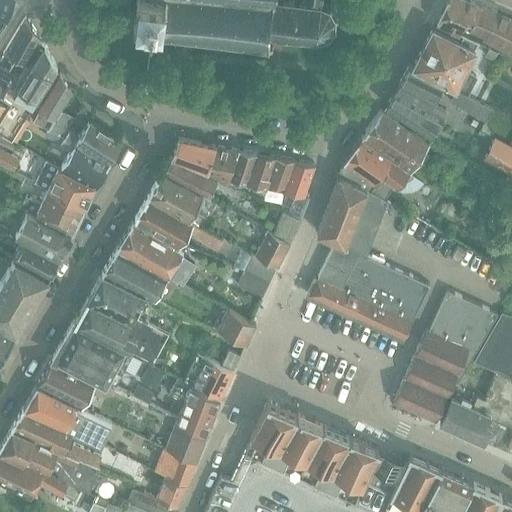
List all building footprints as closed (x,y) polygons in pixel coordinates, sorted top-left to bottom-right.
[(0,0),(0,28),(5,22),(13,1),(13,0),(0,0)] [(140,0),(140,1),(140,6),(135,9),(137,13),(140,11),(147,12),(163,14),(164,0),(140,0)] [(164,0),(163,14),(147,12),(146,26),(141,25),(141,28),(145,28),(145,33),(148,33),(149,28),(171,31),(170,35),(174,36),(174,33),(175,33),(173,46),(191,48),(193,35),(194,35),(194,38),(197,38),(198,34),(218,36),(217,41),(221,41),(221,37),(241,39),(241,43),(244,44),(244,39),(266,42),(265,47),(268,47),(269,43),(273,43),(274,40),(269,40),(270,32),(284,33),(284,38),(287,38),(287,33),(300,35),(299,39),(302,39),(303,35),(315,36),(315,41),(317,41),(318,36),(325,34),(328,38),(330,37),(328,33),(334,28),(337,29),(338,27),(334,25),(334,16),(339,16),(339,13),(334,13),(330,7),(334,4),(332,2),(328,5),(320,1),(320,0),(164,0)] [(511,52),(511,17),(481,3),(480,4),(470,0),(446,0),(436,20),(458,31),(461,26),(484,36),(483,39),(511,52)] [(15,60),(8,72),(18,78),(27,63),(32,66),(43,48),(39,45),(42,39),(26,15),(3,53),(15,60)] [(433,26),(413,64),(466,92),(475,76),(463,70),(478,42),(464,34),(460,40),(433,26)] [(0,82),(0,96),(9,102),(6,106),(0,115),(0,133),(12,140),(36,99),(57,64),(44,45),(45,44),(42,39),(39,45),(43,48),(32,66),(27,63),(18,78),(8,72),(0,67),(0,82)] [(398,82),(431,102),(443,82),(409,64),(398,82)] [(36,107),(55,117),(61,108),(72,90),(60,69),(36,107)] [(431,102),(398,82),(385,102),(430,133),(444,110),(431,102)] [(450,101),(485,120),(491,109),(456,90),(450,101)] [(55,117),(49,127),(59,133),(65,136),(69,129),(70,128),(68,127),(75,117),(70,114),(61,108),(55,117)] [(361,135),(408,166),(410,168),(428,140),(381,108),(361,135)] [(65,136),(108,162),(121,139),(90,119),(80,135),(69,129),(65,136)] [(71,150),(61,166),(94,183),(108,162),(65,136),(59,133),(49,127),(45,134),(71,150)] [(342,160),(336,173),(340,174),(376,192),(387,198),(386,198),(392,187),(396,190),(400,191),(408,192),(413,191),(419,187),(425,181),(406,168),(408,166),(361,135),(342,160)] [(511,145),(495,136),(482,158),(511,174),(511,145)] [(226,183),(228,178),(228,176),(208,165),(216,144),(179,137),(171,156),(212,177),(213,176),(226,183)] [(208,165),(228,176),(238,148),(216,144),(208,165)] [(0,148),(0,162),(13,169),(19,158),(0,148)] [(238,148),(228,176),(228,178),(245,183),(257,151),(238,148)] [(257,151),(245,183),(263,186),(275,155),(257,151)] [(275,155),(263,186),(283,190),(294,159),(275,155)] [(163,170),(202,193),(208,196),(213,186),(236,197),(239,189),(226,183),(213,176),(212,177),(171,156),(170,159),(163,170)] [(46,158),(35,181),(47,187),(84,206),(94,184),(94,183),(61,166),(58,164),(46,158)] [(283,190),(287,191),(303,194),(314,162),(294,159),(283,190)] [(467,160),(461,171),(474,178),(480,168),(467,160)] [(201,225),(201,224),(205,216),(193,210),(194,208),(202,193),(163,170),(162,171),(149,195),(201,225)] [(340,174),(328,202),(376,226),(387,198),(376,192),(340,174)] [(20,206),(27,210),(34,214),(37,210),(73,229),(84,206),(47,187),(39,203),(26,196),(20,206)] [(287,191),(280,207),(284,209),(300,217),(301,216),(309,196),(303,194),(287,191)] [(215,233),(216,232),(201,224),(201,225),(149,195),(147,198),(135,217),(180,243),(190,226),(194,228),(192,232),(216,246),(221,236),(215,233)] [(328,202),(317,230),(335,239),(357,250),(359,251),(365,254),(376,226),(328,202)] [(284,209),(273,231),(290,240),(300,217),(284,209)] [(14,231),(24,236),(59,255),(63,247),(70,233),(34,214),(27,210),(14,231)] [(117,246),(168,275),(169,275),(171,271),(183,252),(132,222),(117,246)] [(268,228),(255,253),(277,264),(289,241),(290,240),(273,231),(268,228)] [(12,257),(14,258),(47,276),(55,262),(59,255),(24,236),(12,257)] [(335,239),(321,267),(343,277),(357,250),(335,239)] [(466,249),(458,244),(450,257),(459,262),(466,249)] [(103,271),(148,295),(155,298),(168,275),(117,246),(103,271)] [(343,277),(330,304),(354,315),(381,261),(365,254),(359,251),(357,250),(343,277)] [(251,252),(245,266),(270,278),(273,272),(277,264),(255,253),(255,254),(251,252)] [(14,258),(0,281),(0,322),(15,331),(33,301),(47,276),(14,258)] [(381,261),(354,315),(378,326),(405,272),(381,261)] [(233,281),(262,296),(270,278),(245,266),(244,269),(239,267),(233,281)] [(315,275),(307,291),(306,293),(330,304),(343,277),(321,267),(317,276),(315,275)] [(103,271),(98,281),(143,305),(151,309),(155,298),(148,295),(103,271)] [(405,272),(378,326),(402,337),(429,283),(405,272)] [(98,281),(75,320),(113,341),(133,352),(153,362),(169,331),(146,319),(151,309),(143,305),(98,281)] [(425,328),(414,352),(461,374),(497,311),(446,288),(428,328),(425,328)] [(218,329),(245,343),(256,323),(228,309),(218,329)] [(511,314),(500,310),(486,336),(511,344),(511,314)] [(68,330),(53,356),(106,385),(108,381),(115,385),(133,352),(113,341),(75,320),(72,324),(68,330)] [(0,356),(15,331),(0,322),(0,356)] [(511,377),(511,373),(511,344),(486,336),(473,359),(511,377)] [(228,348),(220,363),(233,369),(240,354),(228,348)] [(197,352),(184,379),(220,396),(233,369),(220,363),(197,352)] [(457,381),(461,374),(414,352),(393,400),(435,419),(453,379),(457,381)] [(53,356),(38,384),(80,407),(94,384),(104,390),(106,385),(90,377),(53,356)] [(150,362),(145,371),(153,375),(158,367),(150,362)] [(158,367),(153,375),(161,380),(165,371),(158,367)] [(145,371),(140,380),(148,384),(153,375),(145,371)] [(511,408),(511,379),(495,372),(484,396),(511,408)] [(153,375),(148,384),(156,389),(161,380),(153,375)] [(178,375),(169,391),(185,400),(177,421),(192,428),(205,434),(220,398),(220,396),(184,379),(178,375)] [(25,406),(74,430),(100,443),(107,429),(108,430),(111,423),(80,407),(38,384),(25,406)] [(137,385),(133,393),(141,397),(145,389),(137,385)] [(145,389),(141,397),(148,401),(153,393),(145,389)] [(472,405),(471,406),(472,406),(483,411),(493,416),(504,421),(511,424),(511,408),(484,396),(483,397),(476,394),(472,405)] [(451,424),(462,428),(473,433),(484,438),(493,416),(483,411),(472,406),(471,406),(472,405),(461,400),(450,395),(440,419),(451,424)] [(268,399),(247,445),(359,493),(372,465),(380,446),(268,399)] [(96,465),(96,464),(100,455),(85,449),(85,447),(69,440),(74,430),(25,406),(12,428),(82,458),(82,459),(96,465)] [(493,416),(484,438),(495,443),(504,421),(493,416)] [(175,450),(180,453),(196,459),(205,434),(192,428),(192,429),(177,421),(166,447),(175,450)] [(511,424),(504,421),(495,443),(506,448),(511,433),(511,424)] [(0,448),(54,476),(58,478),(58,477),(89,490),(99,466),(96,464),(96,465),(82,459),(82,458),(12,428),(0,448)] [(383,511),(399,477),(394,475),(395,472),(395,470),(394,468),(393,466),(392,465),(391,464),(390,463),(388,462),(386,462),(384,462),(383,463),(380,464),(379,465),(378,466),(377,467),(372,465),(359,493),(247,445),(232,479),(221,474),(204,511),(383,511)] [(0,449),(0,477),(31,494),(38,481),(63,494),(68,483),(58,478),(54,476),(0,448),(0,449)] [(175,450),(166,474),(171,476),(187,482),(196,459),(180,453),(175,450)] [(420,511),(441,466),(411,452),(399,477),(383,511),(420,511)] [(456,511),(470,479),(441,466),(420,511),(456,511)] [(187,482),(171,476),(170,476),(165,474),(156,496),(178,505),(187,482)] [(492,511),(500,493),(470,479),(456,511),(492,511)] [(122,511),(123,511),(175,511),(178,506),(132,488),(125,508),(106,501),(105,504),(109,507),(120,511),(122,511)] [(511,511),(511,498),(500,493),(492,511),(511,511)] [(94,501),(88,511),(101,511),(104,505),(94,501)]
